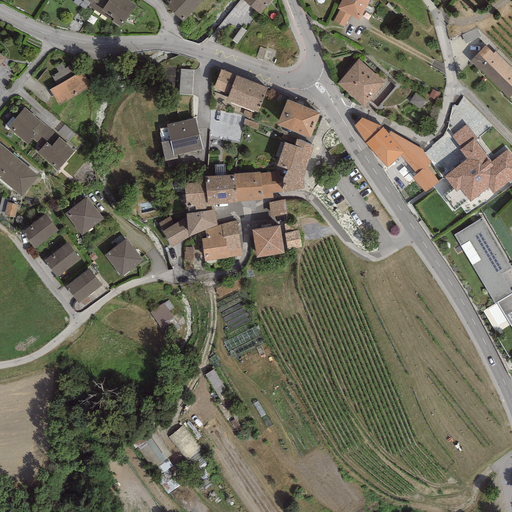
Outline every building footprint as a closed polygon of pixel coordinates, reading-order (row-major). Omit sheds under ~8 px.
[(80,0),(118,27),(132,8),(121,0),(80,0)] [(206,0),(168,0),(164,4),(182,23),(206,0)] [(273,0),(238,0),(238,1),(257,18),(273,0)] [(367,0),(340,0),(334,11),(338,13),(332,24),(342,30),(348,19),(355,23),(367,0)] [(491,56),(484,48),(469,63),(508,102),(511,97),(511,70),(495,54),(491,56)] [(383,86),(357,62),(336,85),(362,109),(383,86)] [(193,73),(180,71),(177,96),(191,97),(193,73)] [(88,89),(79,74),(47,93),(56,109),(88,89)] [(266,91),(219,74),(212,92),(226,97),(222,105),(256,118),(266,91)] [(316,116),(283,104),(273,128),(307,141),(316,116)] [(39,123),(23,110),(6,130),(26,147),(35,137),(30,133),(39,123)] [(382,130),(362,120),(352,128),(384,169),(401,156),(382,130)] [(193,121),(164,128),(171,159),(200,152),(193,121)] [(75,152),(49,128),(33,145),(40,151),(37,155),(56,173),(75,152)] [(456,145),(444,134),(437,142),(449,153),(456,145)] [(301,178),(313,148),(284,137),(282,141),(286,142),(276,168),(286,173),(280,181),(282,194),(302,193),(301,178)] [(430,166),(417,148),(401,159),(414,177),(430,166)] [(37,178),(0,149),(0,183),(20,199),(37,178)] [(492,186),(468,157),(441,179),(454,195),(458,191),(469,204),(492,186)] [(438,186),(427,170),(412,180),(423,196),(438,186)] [(261,201),(262,196),(260,176),(259,174),(233,176),(235,204),(261,201)] [(262,196),(282,194),(280,181),(279,174),(260,176),(262,196)] [(235,204),(233,176),(202,178),(202,185),(182,186),(184,209),(191,209),(191,215),(204,212),(204,208),(235,206),(235,204)] [(101,223),(83,199),(62,215),(80,239),(101,223)] [(286,217),(284,201),(267,204),(269,220),(286,217)] [(14,207),(6,205),(4,218),(12,219),(14,207)] [(191,215),(183,216),(184,221),(188,239),(217,227),(212,210),(204,212),(191,215)] [(58,233),(44,216),(20,235),(34,252),(58,233)] [(511,265),(486,217),(458,232),(511,334),(511,272),(510,269),(511,268),(511,265)] [(188,239),(184,221),(163,233),(171,247),(188,239)] [(240,258),(236,222),(203,236),(203,241),(201,241),(203,263),(240,258)] [(300,250),(297,223),(283,225),(286,251),(300,250)] [(281,252),(277,227),(250,232),(254,257),(281,252)] [(141,263),(125,242),(103,257),(119,279),(141,263)] [(78,261),(65,244),(41,262),(54,280),(78,261)] [(193,262),(193,248),(184,249),(184,262),(193,262)] [(99,288),(87,271),(64,287),(76,304),(99,288)] [(245,290),(241,281),(224,287),(228,296),(245,290)] [(172,320),(163,306),(148,315),(160,334),(170,328),(167,323),(172,320)] [(230,393),(216,369),(204,376),(217,400),(230,393)] [(230,399),(222,403),(226,413),(234,409),(230,399)] [(156,430),(137,443),(154,469),(174,456),(156,430)] [(187,433),(171,444),(200,484),(216,473),(187,433)]
